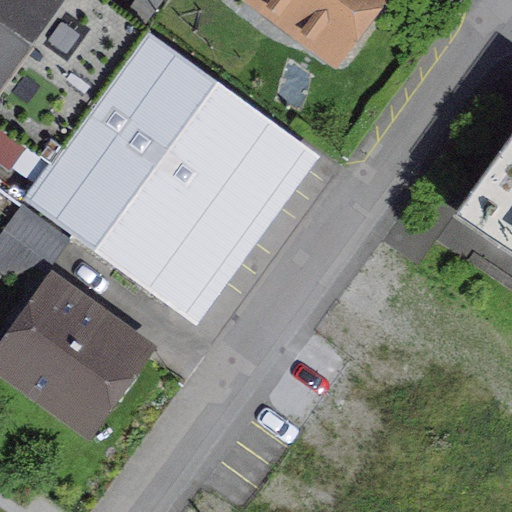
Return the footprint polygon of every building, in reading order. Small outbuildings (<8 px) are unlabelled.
[(115,0),(0,0),(0,131),(51,167),(151,25),(115,0)] [(246,0),(339,67),(387,0),(246,0)] [(153,33),(25,205),(165,309),(293,137),(153,33)] [(511,146),(459,205),(511,240),(511,146)] [(57,273),(0,351),(0,371),(96,440),(162,348),(57,273)]
